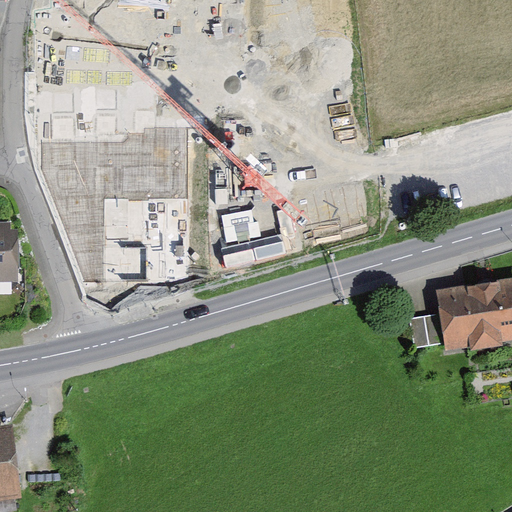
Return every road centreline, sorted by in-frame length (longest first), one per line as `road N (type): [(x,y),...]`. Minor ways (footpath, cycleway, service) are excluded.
road 1 (tertiary): [(511,225),(85,349)]
road 2 (residential): [(19,156),(85,349)]
road 3 (residential): [(19,0),(10,41),(19,156)]
